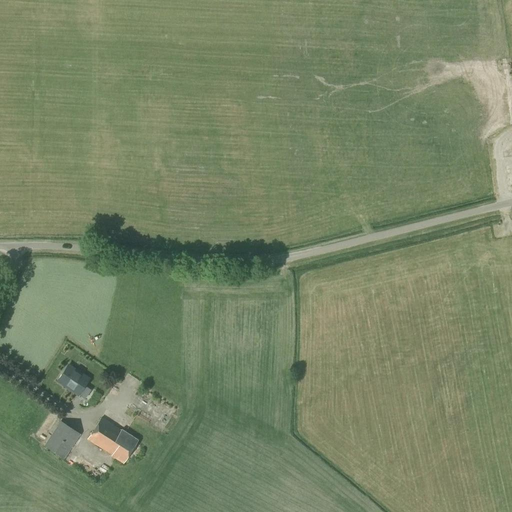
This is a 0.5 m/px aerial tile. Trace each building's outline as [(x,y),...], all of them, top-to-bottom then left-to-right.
[(498,227),(499,238),(511,237),(511,225),(510,226),(498,227)] [(78,394),(80,392),(88,379),(67,366),(57,381),(78,394)] [(120,430),(101,418),(87,439),(111,455),(111,456),(122,464),(138,440),(121,429),(120,430)] [(63,459),(80,435),(60,421),(43,446),(63,459)] [(94,467),(78,456),(72,465),(100,484),(108,471),(96,463),(94,467)] [(40,509),(47,511),(52,495),(45,493),(40,509)]
